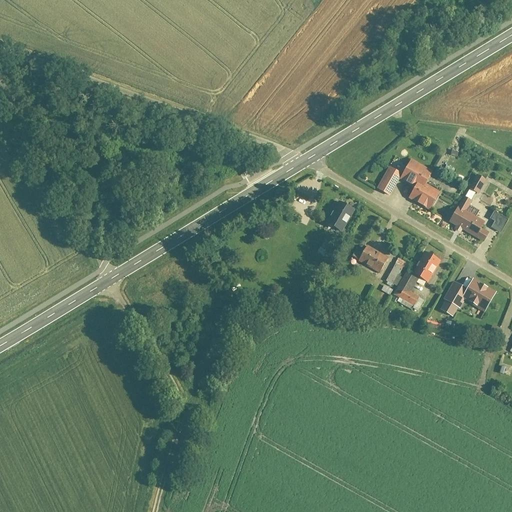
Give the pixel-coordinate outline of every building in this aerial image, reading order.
[(402,166),(398,174),(385,168),(374,191),(389,199),(397,182),(412,189),(406,200),(429,211),(436,198),(419,190),(425,178),(402,166)] [(489,212),(484,222),(469,214),(484,183),(472,177),(457,209),(455,208),(446,225),(480,241),(487,227),(499,233),(505,220),(489,212)] [(338,204),(326,227),(342,235),(354,212),(338,204)] [(377,275),(387,259),(365,246),(355,261),(377,275)] [(412,275),(428,284),(440,263),(423,254),(412,275)] [(458,282),(455,289),(451,286),(437,311),(453,319),(461,304),(481,314),(490,298),(477,292),(480,287),(472,284),(470,289),(458,282)] [(400,290),(396,299),(415,309),(419,300),(400,290)]
